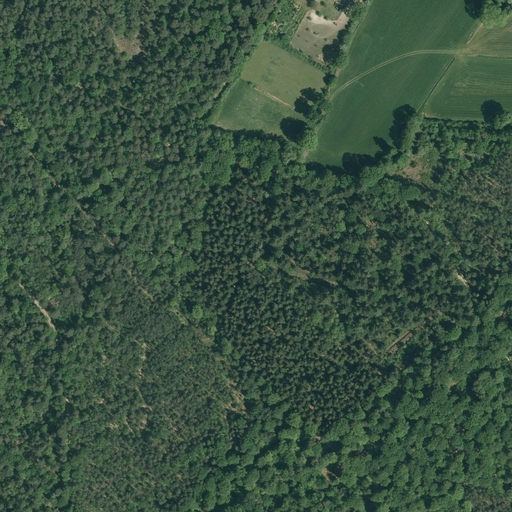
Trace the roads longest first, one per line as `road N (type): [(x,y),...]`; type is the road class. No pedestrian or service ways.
road 1 (track): [(183,150),(392,191),(422,219),(481,311)]
road 2 (track): [(481,311),(246,511)]
road 3 (track): [(0,265),(53,328),(69,431),(67,511)]
road 4 (track): [(183,150),(59,355)]
road 5 (track): [(0,58),(74,105),(183,150)]
road 6 (track): [(130,238),(61,175),(0,99)]
road 7 (track): [(183,150),(274,0)]
